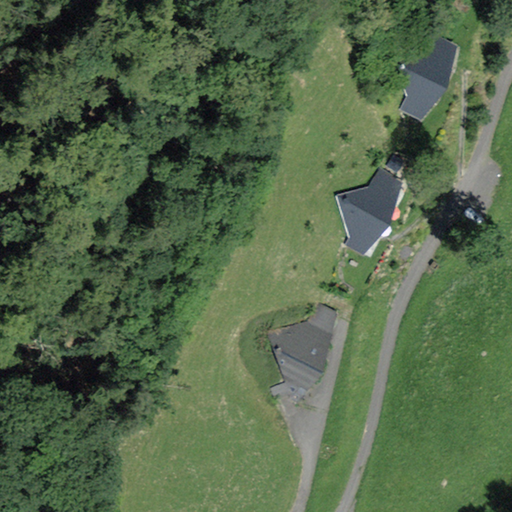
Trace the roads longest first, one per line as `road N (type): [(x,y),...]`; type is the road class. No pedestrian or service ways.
road 1 (residential): [(511,65),(462,196),(402,298),(341,511)]
road 2 (residential): [(297,511),(341,330)]
